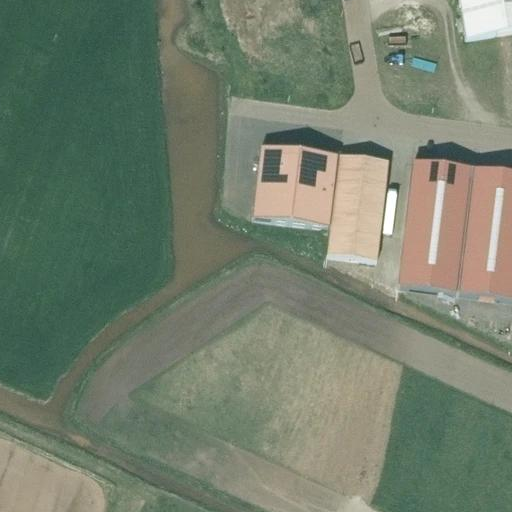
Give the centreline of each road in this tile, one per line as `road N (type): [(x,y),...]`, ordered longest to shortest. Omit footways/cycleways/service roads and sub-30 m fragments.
road 1 (unclassified): [(372,128),(511,147)]
road 2 (unclassified): [(358,0),(372,128)]
road 3 (unclassified): [(245,112),(372,128)]
